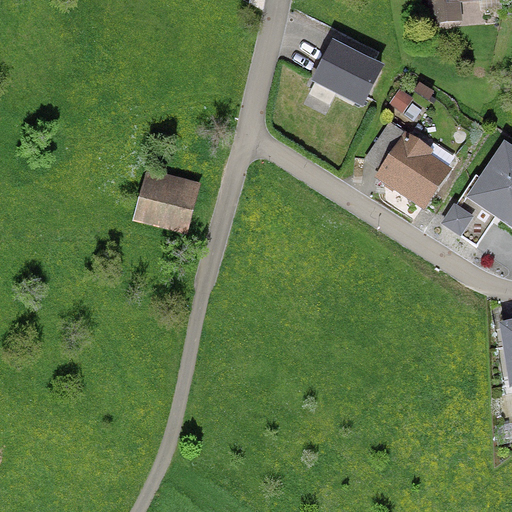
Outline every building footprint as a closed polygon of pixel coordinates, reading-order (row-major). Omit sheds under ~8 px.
[(427,0),(430,25),(462,21),(460,1),(464,0),(427,0)] [(386,61),(334,35),(311,80),(364,106),(386,61)] [(412,97),(399,89),(388,105),(401,114),(412,97)] [(436,148),(405,128),(373,178),(423,210),(450,167),(431,155),(436,148)] [(511,144),(504,139),(467,196),(511,225),(511,144)] [(198,180),(145,167),(131,222),(184,236),(198,180)] [(494,219),(461,197),(442,225),(476,247),(494,219)] [(511,317),(497,320),(508,386),(511,385),(511,317)]
